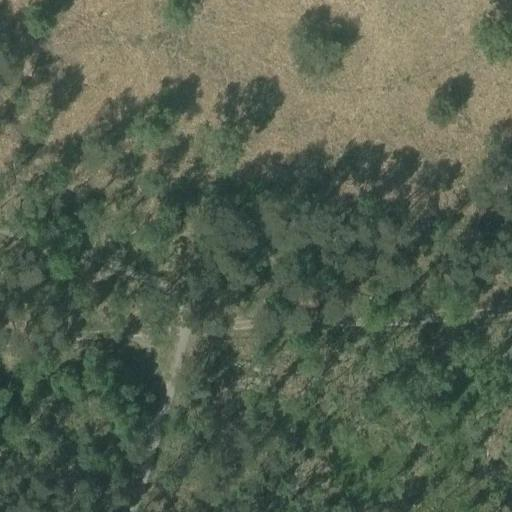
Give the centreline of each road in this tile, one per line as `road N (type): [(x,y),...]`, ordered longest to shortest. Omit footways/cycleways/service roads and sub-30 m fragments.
road 1 (track): [(0,341),(511,305)]
road 2 (track): [(142,275),(158,330),(102,511)]
